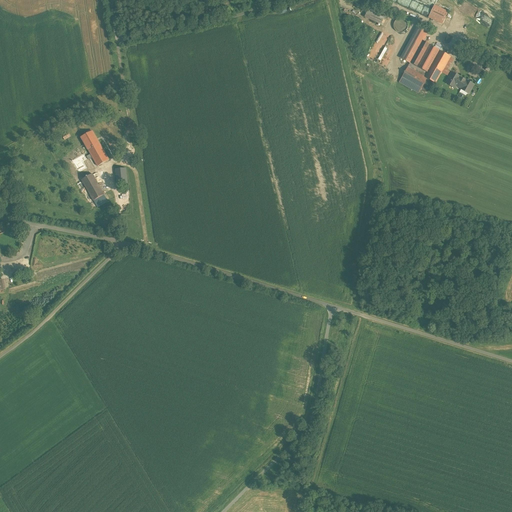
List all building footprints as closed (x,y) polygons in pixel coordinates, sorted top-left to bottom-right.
[(390,12),(371,4),(364,18),(381,25),(384,19),(386,20),(390,12)] [(449,11),(434,5),(428,18),(443,24),(449,11)] [(406,21),(404,20),(401,19),(399,19),(397,20),(395,22),(394,24),(394,27),(395,29),(396,31),(398,32),(401,33),(403,32),(404,31),(406,30),(407,28),(407,26),(407,23),(406,21)] [(429,31),(418,25),(399,58),(409,64),(398,83),(419,95),(427,80),(436,84),(442,73),(449,77),(451,72),(448,70),(454,59),(424,42),(429,31)] [(460,89),(466,80),(460,77),(460,76),(451,71),(451,72),(449,77),(445,83),(454,89),(456,86),(460,89)] [(466,80),(460,89),(469,95),(475,85),(466,80)] [(95,133),(84,139),(100,168),(111,162),(95,133)] [(107,197),(85,159),(78,163),(87,179),(83,181),(96,203),(107,197)] [(125,162),(116,163),(118,187),(127,186),(125,162)]
